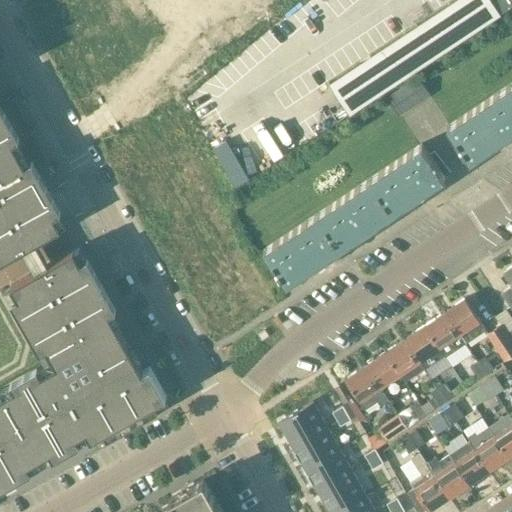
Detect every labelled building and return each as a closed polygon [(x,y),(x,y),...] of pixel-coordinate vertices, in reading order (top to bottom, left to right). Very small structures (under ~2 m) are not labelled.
[(185,0),(120,0),(112,8),(148,48),(193,8),(185,0)] [(511,0),(455,0),(329,84),(349,114),(511,7),(511,0)] [(419,101),(430,94),(417,75),(407,82),(419,101)] [(511,81),(446,126),(469,161),(511,132),(511,81)] [(407,82),(397,89),(409,108),(419,101),(407,82)] [(399,115),(409,108),(397,89),(386,96),(399,115)] [(0,262),(60,227),(54,215),(61,211),(32,160),(25,164),(12,141),(19,137),(0,103),(0,262)] [(286,284),(445,177),(421,142),(263,249),(286,284)] [(153,173),(225,315),(253,302),(181,160),(153,173)] [(80,261),(73,249),(11,285),(18,297),(11,301),(39,352),(46,347),(56,365),(40,374),(37,366),(10,382),(14,389),(0,396),(0,488),(31,471),(27,464),(86,430),(91,439),(103,432),(107,439),(158,410),(154,403),(166,396),(150,367),(142,371),(109,312),(116,308),(87,257),(80,261)] [(500,292),(511,308),(511,265),(503,272),(511,285),(500,292)] [(479,319),(465,297),(445,310),(466,342),(486,329),(479,319)] [(445,310),(425,324),(447,356),(466,342),(445,310)] [(504,360),(511,354),(511,339),(507,331),(502,322),(486,332),(504,360)] [(425,324),(405,337),(426,368),(445,355),(446,356),(447,356),(425,324)] [(405,337),(385,350),(399,372),(399,373),(405,382),(406,381),(426,368),(405,337)] [(385,350),(365,364),(380,385),(399,373),(399,372),(385,350)] [(495,368),(485,355),(478,360),(487,373),(495,368)] [(469,365),(479,379),(487,373),(478,360),(469,365)] [(365,364),(345,377),(360,399),(366,408),(377,401),(380,405),(389,399),(380,385),(365,364)] [(495,375),(487,380),(496,394),(504,389),(495,375)] [(479,385),(489,399),(496,394),(487,380),(479,385)] [(455,395),(446,381),(438,386),(448,400),(455,395)] [(430,392),(439,405),(448,400),(438,386),(430,392)] [(421,405),(420,405),(426,414),(434,409),(428,400),(422,404),(421,405)] [(313,401),(278,421),(291,445),(326,425),(313,401)] [(417,401),(399,413),(408,427),(413,423),(415,422),(426,414),(420,405),(417,401)] [(464,415),(455,401),(447,407),(456,420),(464,415)] [(343,405),(332,411),(336,418),(347,412),(343,405)] [(447,424),(448,426),(456,420),(447,407),(427,420),(435,432),(447,424)] [(347,412),(336,418),(340,425),(351,419),(347,412)] [(511,453),(511,417),(508,412),(488,425),(509,456),(511,453)] [(399,413),(377,428),(381,433),(387,441),(408,427),(399,413)] [(326,425),(291,445),(304,468),(339,448),(326,425)] [(488,425),(468,437),(470,440),(489,469),(509,456),(488,425)] [(416,428),(408,433),(417,447),(425,441),(416,428)] [(400,438),(409,452),(417,447),(408,433),(400,438)] [(470,440),(450,452),(469,482),(489,469),(470,440)] [(339,448),(304,468),(318,491),(352,471),(339,448)] [(375,448),(364,454),(369,461),(379,455),(375,449),(375,448)] [(414,486),(429,509),(449,495),(426,461),(420,452),(411,458),(420,474),(410,481),(414,486)] [(449,495),(469,482),(450,452),(438,460),(435,455),(426,461),(449,495)] [(379,455),(369,461),(373,468),(379,465),(383,462),(379,455)] [(352,471),(318,491),(329,511),(333,511),(366,494),(352,471)] [(223,511),(204,477),(169,497),(171,502),(154,511),(223,511)] [(376,511),(366,494),(333,511),(376,511)] [(397,497),(386,503),(390,510),(401,504),(397,497)]
